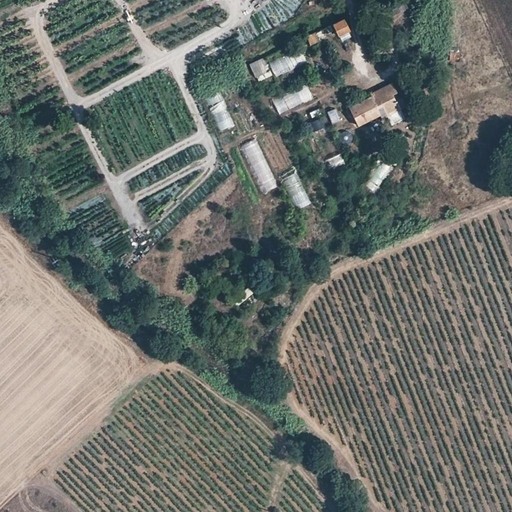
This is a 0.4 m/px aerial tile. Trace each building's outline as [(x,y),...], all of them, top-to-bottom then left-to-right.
[(325,27),(329,35),(336,32),(337,34),(348,29),(343,18),(325,27)] [(305,37),(309,45),(320,39),(316,31),(305,37)] [(269,60),(273,74),(307,65),(303,51),(269,60)] [(253,62),(258,73),(269,68),(264,57),(253,62)] [(272,99),(278,113),(325,93),(320,79),(272,99)] [(347,107),(356,126),(379,115),(370,95),(347,107)] [(312,134),(328,127),(325,117),(308,124),(312,134)] [(341,139),(349,141),(351,133),(343,131),(341,139)] [(263,194),(279,187),(256,139),(240,146),(263,194)] [(366,188),(378,193),(390,166),(379,161),(366,188)] [(297,169),(282,174),(293,210),(308,206),(297,169)] [(237,306),(254,295),(249,287),(232,299),(237,306)]
